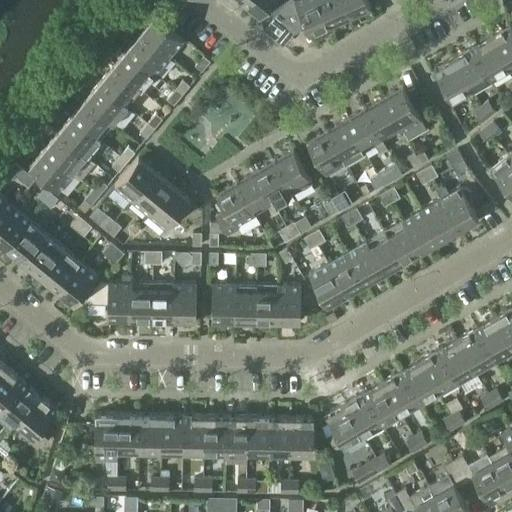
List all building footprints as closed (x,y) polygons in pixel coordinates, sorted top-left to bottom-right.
[(265,9),(273,15),(286,0),(244,0),(261,14),(265,9)] [(330,23),(328,17),(320,0),(286,0),(273,15),(294,32),(307,26),(309,32),(330,23)] [(344,17),(349,14),(343,0),(320,0),(328,17),(330,23),(344,17)] [(368,0),(343,0),(349,14),(358,11),(361,18),(374,13),(368,0)] [(155,14),(153,17),(140,32),(168,56),(184,37),(155,14)] [(511,24),(511,23),(491,35),(509,67),(511,65),(511,24)] [(168,56),(140,32),(127,48),(155,72),(168,56)] [(491,77),(509,67),(491,35),(472,45),(491,77)] [(472,88),(491,77),(472,45),(453,56),(472,88)] [(127,48),(113,65),(141,88),(155,72),(127,48)] [(193,62),(202,70),(211,60),(201,52),(193,62)] [(452,99),(472,88),(453,56),(434,67),(452,99)] [(99,82),(127,106),(141,88),(113,65),(99,82)] [(172,86),(182,94),(190,84),(180,76),(172,86)] [(114,121),(127,106),(99,82),(86,98),(114,121)] [(403,85),(384,96),(402,128),(408,139),(427,128),(403,85)] [(182,94),(172,86),(164,95),(174,104),(182,94)] [(365,107),(384,139),(402,128),(384,96),(365,107)] [(86,98),(71,115),(100,138),(114,121),(86,98)] [(489,99),(482,105),(489,115),(497,109),(489,99)] [(483,120),(489,115),(482,105),(475,110),(483,120)] [(364,150),(376,144),(380,150),(387,146),(383,139),(384,139),(365,107),(346,118),(364,150)] [(154,128),(163,118),(153,109),(144,120),(154,128)] [(71,115),(63,125),(57,132),(86,155),(100,138),(71,115)] [(327,129),(346,161),(364,150),(346,118),(327,129)] [(494,119),(487,125),(495,135),(502,129),(494,119)] [(147,137),(154,128),(144,120),(137,129),(147,137)] [(488,141),(495,135),(487,125),(480,131),(488,141)] [(326,172),(346,161),(327,129),(308,140),(326,172)] [(44,149),(72,172),(86,155),(57,132),(44,149)] [(125,143),(117,153),(127,161),(135,151),(125,143)] [(423,147),(415,151),(422,162),(429,158),(423,147)] [(312,180),(294,148),(274,159),(293,191),(312,180)] [(58,189),(63,183),(72,172),(44,149),(30,165),(58,189)] [(414,166),(422,162),(415,151),(408,155),(414,166)] [(511,192),(511,156),(509,152),(491,166),(511,192)] [(119,170),(127,161),(117,153),(109,162),(119,170)] [(132,199),(156,170),(139,156),(115,184),(132,199)] [(293,191),(274,159),(255,170),(273,202),(293,191)] [(15,161),(7,171),(14,176),(22,167),(15,161)] [(396,162),(377,173),(384,184),(402,173),(396,162)] [(432,163),(425,167),(431,178),(438,174),(432,163)] [(423,183),(431,178),(425,167),(417,172),(423,183)] [(172,184),(156,170),(132,199),(149,212),(172,184)] [(273,202),(255,170),(236,181),(255,212),(273,202)] [(377,188),(384,184),(377,173),(370,177),(377,188)] [(98,176),(90,186),(100,194),(108,184),(98,176)] [(255,212),(236,181),(217,192),(226,207),(215,213),(227,234),(239,227),(236,223),(255,212)] [(172,184),(149,212),(167,227),(190,199),(172,184)] [(463,186),(462,187),(461,185),(449,192),(445,185),(441,184),(436,187),(441,196),(460,228),(479,217),(469,199),(470,199),(472,195),(471,190),(467,187),(463,186)] [(394,185),(387,189),(393,200),(401,196),(394,185)] [(38,196),(44,202),(52,192),(46,186),(38,196)] [(92,203),(100,194),(90,186),(82,195),(92,203)] [(386,204),(393,200),(387,189),(379,193),(386,204)] [(0,219),(13,204),(0,192),(0,219)] [(59,197),(52,192),(44,202),(51,207),(59,197)] [(340,194),(332,199),(339,210),(346,205),(340,194)] [(423,207),(441,239),(460,228),(441,196),(423,207)] [(331,214),(339,210),(332,199),(325,203),(331,214)] [(0,219),(0,240),(7,247),(30,218),(13,204),(0,219)] [(357,206),(350,210),(356,221),(363,217),(357,206)] [(403,218),(422,250),(441,239),(423,207),(403,218)] [(348,226),(356,221),(350,210),(342,215),(348,226)] [(71,224),(77,229),(85,219),(79,214),(71,224)] [(101,224),(107,229),(115,219),(109,214),(101,224)] [(7,247),(23,260),(47,232),(30,218),(7,247)] [(403,260),(422,250),(403,218),(385,228),(403,260)] [(92,225),(85,219),(77,229),(84,235),(92,225)] [(122,225),(115,219),(107,229),(114,235),(122,225)] [(294,220),(286,225),(293,236),(301,231),(294,220)] [(286,240),(293,236),(286,225),(279,229),(286,240)] [(319,228),(312,232),(318,243),(326,239),(319,228)] [(385,228),(366,239),(385,271),(403,260),(385,228)] [(202,231),(193,231),(193,244),(202,244),(202,231)] [(219,231),(210,231),(210,244),(218,244),(219,231)] [(63,245),(47,232),(23,260),(40,274),(63,245)] [(318,243),(312,232),(304,236),(311,247),(318,243)] [(385,271),(366,239),(348,250),(366,282),(385,271)] [(103,250),(110,256),(118,246),(111,241),(103,250)] [(79,259),(63,245),(40,274),(56,287),(79,259)] [(124,251),(118,246),(110,256),(116,261),(124,251)] [(293,257),(287,246),(279,251),(286,262),(293,257)] [(145,262),(153,262),(153,249),(145,249),(145,262)] [(162,249),(153,249),(153,262),(162,262),(162,249)] [(193,263),(201,263),(202,250),(193,250),(193,263)] [(209,263),(218,263),(218,250),(210,250),(209,263)] [(348,250),(329,261),(347,293),(366,282),(348,250)] [(266,251),(257,251),(257,264),(266,264),(266,251)] [(97,274),(79,259),(56,287),(73,302),(97,274)] [(309,272),(327,304),(347,293),(329,261),(309,272)] [(108,316),(130,317),(131,280),(131,274),(121,274),(121,280),(109,280),(108,316)] [(153,280),(131,280),(130,317),(152,317),(152,316),(153,283),(153,280)] [(174,281),(153,280),(153,283),(152,316),(152,317),(173,318),(174,281)] [(197,281),(174,281),(173,318),(196,318),(197,281)] [(212,318),(234,319),(235,282),(213,281),(212,318)] [(234,319),(256,319),(257,282),(235,282),(234,319)] [(256,319),(278,319),(278,282),(257,282),(256,319)] [(302,283),(278,282),(278,319),(301,320),(302,283)] [(511,305),(495,315),(511,344),(511,305)] [(511,344),(495,315),(476,326),(495,358),(511,348),(511,344)] [(495,358),(476,326),(457,337),(476,369),(495,358)] [(457,337),(438,348),(457,379),(476,369),(457,337)] [(420,358),(439,390),(457,379),(438,348),(420,358)] [(420,358),(401,369),(420,401),(439,390),(420,358)] [(0,373),(0,406),(23,379),(7,365),(0,373)] [(383,380),(401,411),(420,401),(401,369),(383,380)] [(39,392),(23,379),(0,406),(0,407),(16,421),(39,392)] [(382,422),(401,411),(383,380),(363,391),(382,422)] [(497,387),(489,392),(496,403),(504,398),(497,387)] [(382,422),(363,391),(345,402),(363,433),(382,422)] [(58,408),(39,392),(16,421),(22,426),(20,428),(20,432),(27,437),(30,436),(32,434),(41,443),(57,424),(49,418),(58,408)] [(488,407),(496,403),(489,392),(481,396),(488,407)] [(344,444),(363,433),(345,402),(326,412),(335,430),(327,435),(334,448),(343,442),(344,444)] [(460,409),(452,413),(459,424),(466,420),(460,409)] [(117,460),(118,449),(118,412),(96,411),(95,459),(117,460)] [(140,412),(118,412),(118,449),(139,449),(140,412)] [(161,450),(161,413),(140,412),(139,449),(161,450)] [(183,413),(161,413),(161,450),(182,450),(183,413)] [(205,413),(183,413),(182,450),(204,450),(205,413)] [(226,414),(205,413),(204,450),(225,451),(226,414)] [(450,429),(459,424),(452,413),(444,418),(450,429)] [(247,451),(248,451),(248,414),(226,414),(225,451),(226,451),(226,461),(247,462),(247,451)] [(269,415),(248,414),(248,451),(269,452),(269,415)] [(291,415),(269,415),(269,452),(290,452),(291,415)] [(314,416),(291,415),(290,452),(313,452),(314,416)] [(488,454),(492,460),(510,491),(511,490),(511,428),(511,426),(501,432),(508,443),(488,454)] [(422,430),(415,434),(421,445),(428,441),(422,430)] [(413,450),(421,445),(415,434),(407,439),(413,450)] [(385,452),(377,456),(383,467),(391,463),(385,452)] [(475,476),(490,503),(510,491),(492,460),(473,471),(463,454),(453,460),(466,481),(475,476)] [(376,472),(383,467),(377,456),(369,461),(376,472)] [(403,465),(409,474),(418,469),(413,459),(403,465)] [(471,511),(457,487),(466,481),(453,460),(444,465),(448,473),(429,484),(434,493),(445,511),(471,511)] [(53,466),(50,477),(61,481),(64,472),(62,469),(53,466)] [(108,488),(117,488),(117,475),(108,475),(108,488)] [(126,475),(117,475),(117,488),(126,488),(126,475)] [(151,489),(160,489),(161,476),(152,476),(151,489)] [(170,476),(161,476),(160,489),(169,489),(170,476)] [(194,490),(203,490),(204,477),(195,477),(194,490)] [(213,477),(204,477),(203,490),(212,490),(213,477)] [(238,490),(247,491),(247,478),(238,478),(238,490)] [(256,478),(247,478),(247,491),(256,491),(256,478)] [(281,491),(289,492),(290,479),(281,479),(281,491)] [(299,479),(290,479),(289,492),(299,492),(299,479)] [(412,511),(417,509),(419,511),(445,511),(434,493),(429,484),(409,495),(405,487),(395,493),(406,511),(412,511)] [(44,494),(60,500),(63,491),(47,485),(44,494)] [(406,511),(395,493),(387,498),(391,505),(377,511),(406,511)] [(207,496),(207,510),(222,511),(222,496),(207,496)] [(269,511),(270,497),(259,497),(259,511),(269,511)]
